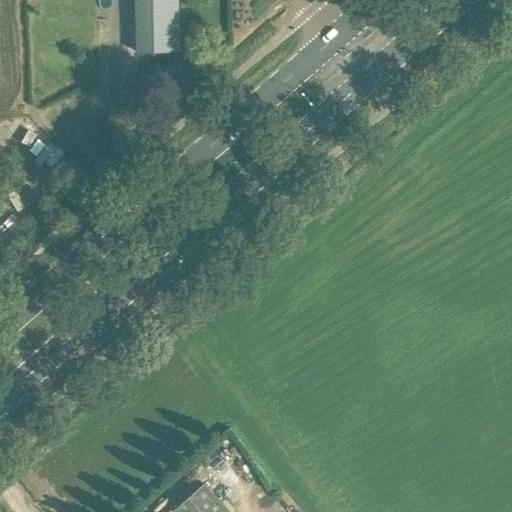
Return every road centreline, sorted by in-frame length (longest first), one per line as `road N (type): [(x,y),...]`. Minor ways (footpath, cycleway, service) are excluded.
road 1 (primary): [(0,400),(369,76)]
road 2 (primary): [(336,35),(0,330)]
road 3 (track): [(369,76),(417,123),(511,48)]
